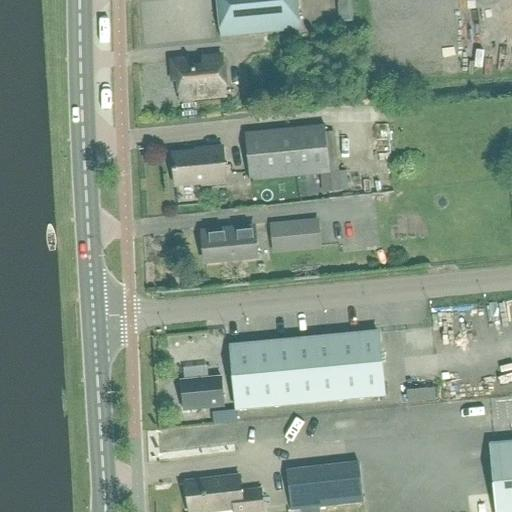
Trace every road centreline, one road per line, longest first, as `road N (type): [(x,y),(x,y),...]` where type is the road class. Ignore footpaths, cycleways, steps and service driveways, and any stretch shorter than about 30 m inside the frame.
road 1 (unclassified): [(511,279),(92,317)]
road 2 (primary): [(92,317),(76,0)]
road 3 (primary): [(104,511),(92,317)]
